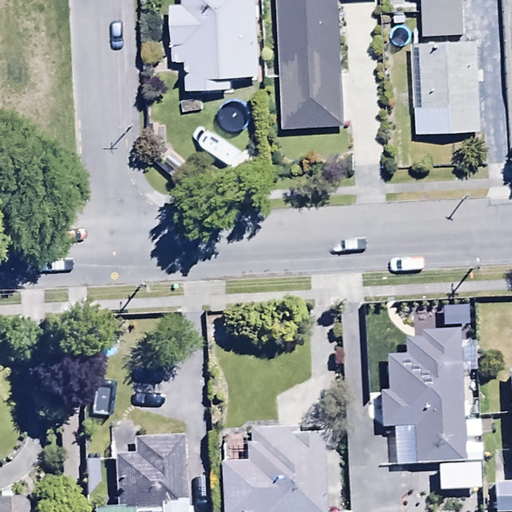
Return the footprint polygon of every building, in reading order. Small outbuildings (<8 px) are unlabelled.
[(0,0),(0,100),(38,100),(36,0),(0,0)] [(257,82),(254,0),(180,0),(180,11),(170,12),(172,66),(185,66),(186,97),(229,95),(229,83),(257,82)] [(377,0),(274,0),(278,132),(341,130),(337,2),(377,1),(377,0)] [(408,0),(409,3),(421,2),(424,42),(466,40),(463,0),(408,0)] [(482,137),(478,48),(418,51),(421,114),(414,114),(416,140),(482,137)] [(459,379),(458,336),(422,337),(422,343),(402,343),(403,362),(382,363),(383,396),(376,396),(377,434),(413,433),(414,468),(462,467),(461,407),(469,406),(468,379),(459,379)] [(243,468),(216,468),(216,511),(322,511),(322,441),(295,441),(295,436),(247,436),(247,451),(243,451),(243,468)] [(91,511),(90,511),(185,511),(183,443),(127,445),(127,459),(113,460),(115,511),(91,511)] [(476,470),(435,471),(436,496),(477,495),(476,470)] [(511,511),(511,487),(493,487),(492,511),(511,511)] [(0,511),(27,511),(27,497),(0,498),(0,511)]
